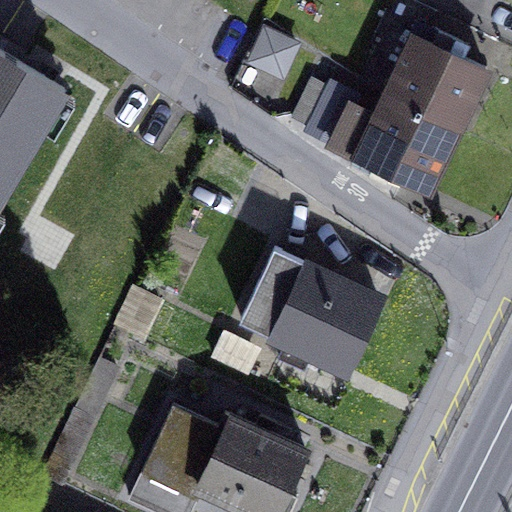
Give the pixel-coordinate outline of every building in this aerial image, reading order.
[(413,34),(433,43),(439,32),(418,22),(413,34)] [(267,32),(254,61),(278,72),(291,43),(267,32)] [(413,34),(384,93),(459,129),(487,69),(449,51),(455,39),(439,32),(433,43),(413,34)] [(0,51),(0,197),(65,90),(0,51)] [(391,172),(429,190),(459,129),(384,93),(374,114),(354,105),(359,94),(330,80),(327,87),(310,79),(291,118),(308,126),(306,130),(356,154),(351,166),(386,182),(391,172)] [(344,368),(379,297),(277,248),(242,319),(288,341),(279,357),(302,368),(310,352),(344,368)] [(135,288),(117,324),(143,337),(161,300),(135,288)] [(227,337),(218,354),(246,368),(255,350),(227,337)] [(99,359),(77,405),(95,414),(117,368),(99,359)] [(174,404),(130,498),(160,511),(190,511),(202,487),(255,511),(276,511),(277,511),(278,511),(289,511),(297,497),(286,492),(306,449),(270,432),(275,422),(261,415),(256,426),(225,411),(219,425),(174,404)] [(44,474),(62,483),(95,414),(77,405),(44,474)]
